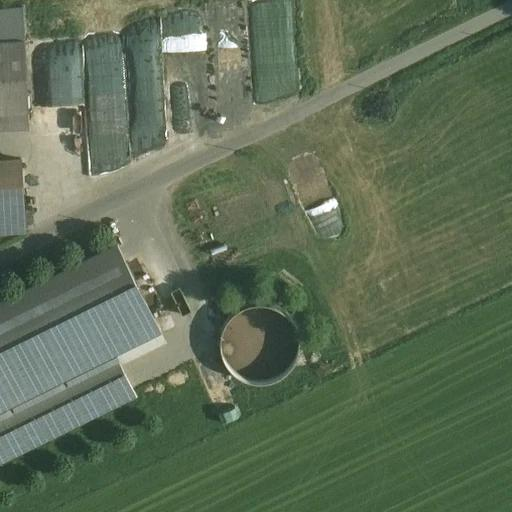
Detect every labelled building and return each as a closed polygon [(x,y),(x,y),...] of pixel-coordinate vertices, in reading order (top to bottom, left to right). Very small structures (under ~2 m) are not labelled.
[(27,35),(0,36),(0,111),(30,110),(27,35)] [(41,113),(40,132),(49,132),(50,113),(41,113)] [(24,158),(0,159),(0,230),(24,229),(24,158)] [(120,243),(0,302),(0,396),(156,320),(120,243)] [(230,368),(293,366),(291,304),(228,306),(230,368)] [(110,359),(0,412),(0,459),(129,398),(110,359)]
